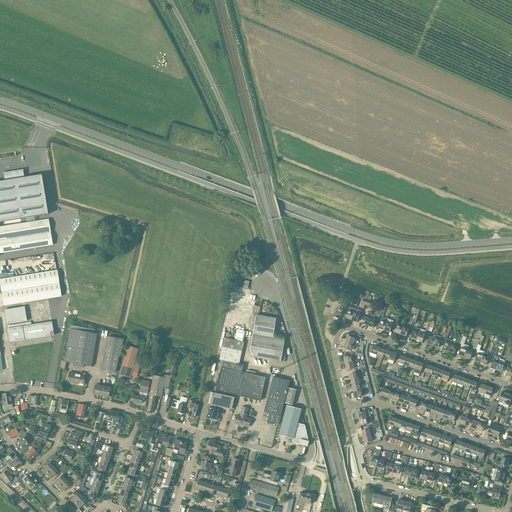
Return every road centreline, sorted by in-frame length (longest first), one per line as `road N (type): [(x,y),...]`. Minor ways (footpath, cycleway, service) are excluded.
road 1 (tertiary): [(0,100),(368,237),(426,246),(511,240)]
road 2 (unclassified): [(265,283),(287,330),(310,434),(304,459)]
road 3 (residential): [(511,387),(345,328)]
road 4 (residential): [(511,450),(376,402),(347,407)]
road 5 (residential): [(447,500),(364,479),(347,407)]
road 6 (residential): [(137,413),(0,388)]
road 7 (residential): [(128,442),(61,422),(52,448),(30,469)]
